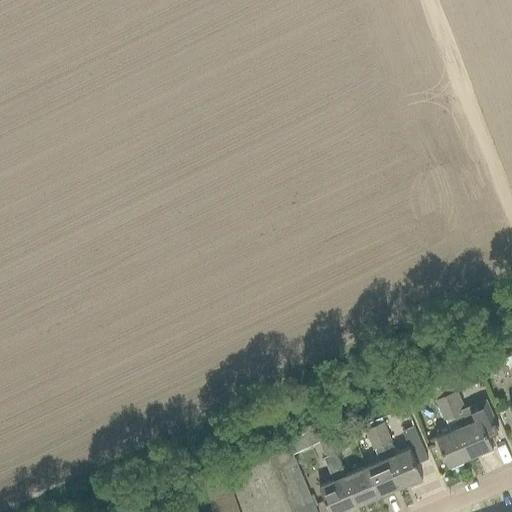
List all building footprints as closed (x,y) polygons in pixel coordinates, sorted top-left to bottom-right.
[(495,446),(490,432),(501,428),(489,400),(464,410),(451,381),(443,384),(473,455),(495,446)] [(473,455),(443,384),(434,388),(438,398),(437,399),(446,419),(448,419),(452,429),(438,435),(451,465),(473,455)] [(404,430),(411,446),(397,452),(393,441),(394,441),(386,421),(376,425),(385,445),(389,456),(402,485),(424,476),(418,463),(430,459),(416,426),(404,430)] [(375,449),(385,445),(376,425),(367,429),(375,449)] [(332,511),(347,511),(347,509),(359,504),(346,474),(336,452),(346,448),(337,428),(319,436),(327,456),(325,456),(335,479),(321,485),(332,511)] [(270,458),(275,467),(296,458),(292,448),(270,458)] [(381,495),(402,485),(389,456),(368,465),(381,495)] [(279,478),(301,469),(296,458),(275,467),(279,478)] [(381,495),(368,465),(346,474),(359,504),(381,495)] [(284,489),(306,480),(301,469),(279,478),(284,489)] [(208,490),(230,482),(226,470),(204,478),(208,490)] [(289,501),(310,492),(306,480),(284,489),(289,501)] [(230,482),(208,490),(212,501),(234,493),(230,482)] [(294,511),(315,503),(310,492),(289,501),(294,511)] [(234,493),(212,501),(215,511),(216,511),(238,504),(234,493)] [(319,511),(315,503),(294,511),(293,511),(319,511)]
